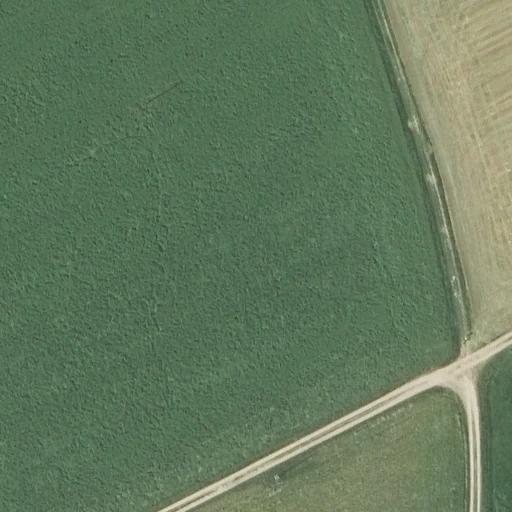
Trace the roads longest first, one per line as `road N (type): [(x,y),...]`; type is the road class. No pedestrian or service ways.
road 1 (track): [(376,0),(460,310),(474,511)]
road 2 (track): [(511,354),(181,511)]
